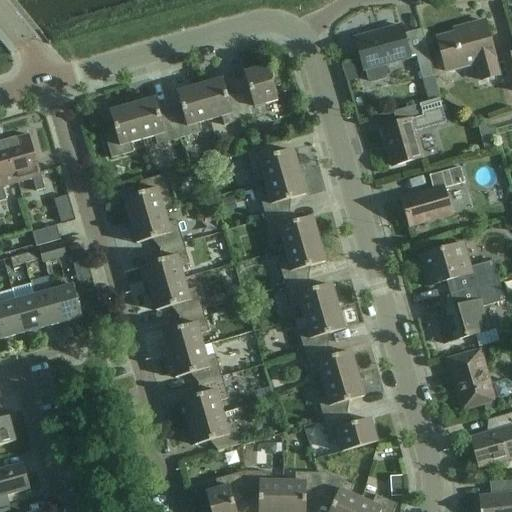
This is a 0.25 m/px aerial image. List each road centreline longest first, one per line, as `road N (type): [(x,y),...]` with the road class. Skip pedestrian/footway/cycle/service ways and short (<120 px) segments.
road 1 (residential): [(308,35),(423,445),(430,511)]
road 2 (residential): [(178,511),(46,82)]
road 3 (residential): [(46,82),(244,24),(289,23),(308,35)]
road 4 (residential): [(74,511),(70,496),(54,486),(21,379),(16,371),(0,375)]
